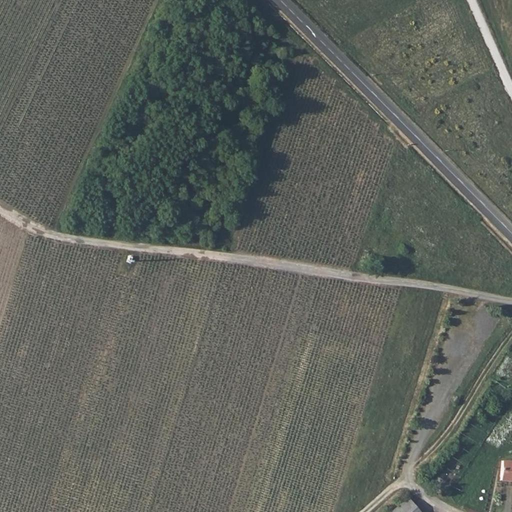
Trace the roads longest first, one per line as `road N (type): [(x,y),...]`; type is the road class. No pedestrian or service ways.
road 1 (tertiary): [(511,234),(280,0)]
road 2 (track): [(511,336),(403,480)]
